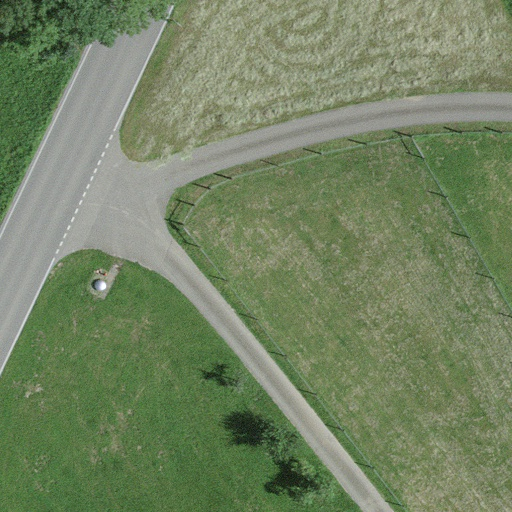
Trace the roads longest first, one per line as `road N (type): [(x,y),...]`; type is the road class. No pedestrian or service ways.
road 1 (unclassified): [(56,186),(117,202),(185,171),(348,123),(451,110),(511,113)]
road 2 (tertiary): [(144,0),(56,186)]
road 3 (tertiary): [(56,186),(0,306)]
